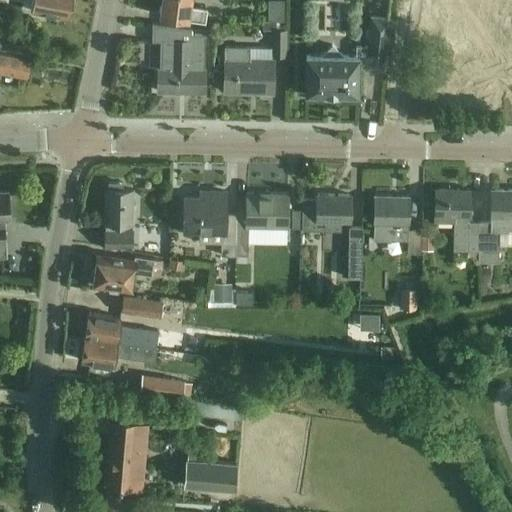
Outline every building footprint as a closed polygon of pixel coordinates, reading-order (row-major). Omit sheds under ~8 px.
[(67,18),(70,0),(31,0),(29,11),(67,18)] [(189,19),(204,21),(205,21),(205,16),(206,8),(190,6),(191,0),(161,0),(159,16),(188,20),(189,19)] [(511,0),(459,0),(459,18),(503,21),(502,37),(511,38),(511,0)] [(366,69),(384,71),(389,19),(371,18),(368,47),(356,47),(355,57),(343,57),(332,46),(321,57),(306,56),(305,95),(358,96),(358,68),(365,68),(366,69)] [(262,21),(262,30),(272,30),(285,30),(285,22),(284,22),(268,21),(262,21)] [(203,35),(190,34),(190,29),(158,24),(152,23),(152,42),(159,42),(159,69),(158,69),(157,88),(186,88),(186,92),(204,92),(203,70),(203,35)] [(285,56),(286,30),(285,30),(272,30),(271,56),(285,56)] [(0,71),(25,76),(29,52),(13,49),(14,45),(0,42),(0,71)] [(274,60),(249,59),(250,47),(225,47),(224,93),(273,94),(274,60)] [(477,252),(477,222),(468,222),(468,190),(435,190),(434,222),(453,223),(452,251),(477,252)] [(131,225),(132,192),(106,191),(104,224),(131,225)] [(497,261),(498,252),(498,231),(511,230),(511,191),(490,191),(490,223),(477,222),(477,252),(478,252),(478,261),(497,261)] [(0,257),(1,257),(0,241),(3,241),(2,221),(8,220),(7,192),(0,192),(0,257)] [(247,255),(247,245),(248,227),(287,228),(287,195),(246,194),(245,215),(235,215),(234,255),(247,255)] [(341,223),(349,223),(350,195),(315,195),(315,199),(301,198),(301,230),(341,231),(341,223)] [(407,229),(408,197),(374,196),(373,240),(393,241),(393,240),(406,240),(406,253),(419,253),(420,229),(407,229)] [(234,255),(235,215),(225,215),(225,199),(183,198),(182,232),(198,232),(198,242),(220,243),(220,255),(234,255)] [(300,210),(291,210),(291,228),(300,229),(300,210)] [(360,277),(360,266),(361,228),(349,227),(348,265),(348,277),(360,277)] [(131,249),(131,233),(104,232),(104,249),(131,249)] [(422,235),(421,248),(433,248),(434,236),(422,235)] [(150,276),(152,260),(134,257),(133,263),(96,256),(91,285),(129,292),(132,273),(150,276)] [(169,259),(168,267),(183,270),(185,261),(169,259)] [(152,260),(150,276),(160,277),(161,269),(161,261),(152,260)] [(138,296),(179,299),(181,283),(139,280),(138,296)] [(231,283),(213,283),(213,301),(231,301),(231,283)] [(252,291),(235,291),(235,303),(252,303),(252,291)] [(122,297),(120,312),(159,318),(162,303),(122,297)] [(118,324),(119,318),(88,313),(84,337),(156,347),(158,330),(118,324)] [(154,361),(156,347),(84,337),(80,361),(112,366),(114,355),(154,361)] [(189,337),(187,350),(194,351),(196,338),(189,337)] [(381,347),(381,358),(392,358),(392,347),(381,347)] [(184,380),(141,374),(139,391),(181,397),(184,380)] [(242,406),(191,399),(189,413),(240,420),(242,406)] [(405,402),(402,425),(422,428),(425,404),(405,402)] [(113,420),(107,489),(141,492),(147,423),(113,420)] [(235,463),(187,459),(185,485),(233,489),(235,463)]
